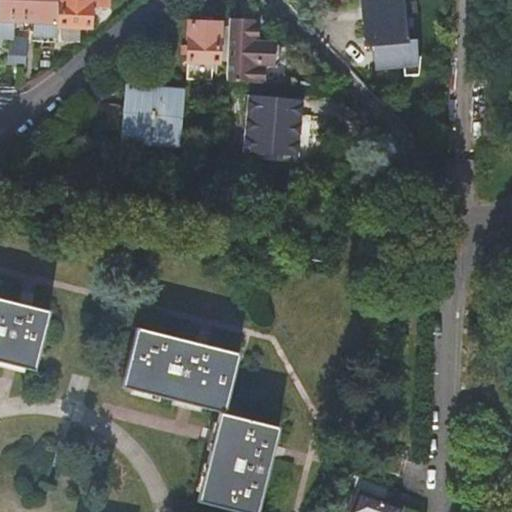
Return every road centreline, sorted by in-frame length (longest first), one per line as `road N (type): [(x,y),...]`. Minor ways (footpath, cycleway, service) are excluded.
road 1 (unclassified): [(445,511),(473,211),(372,101)]
road 2 (residential): [(7,119),(155,0)]
road 3 (unclassified): [(280,0),(372,101)]
